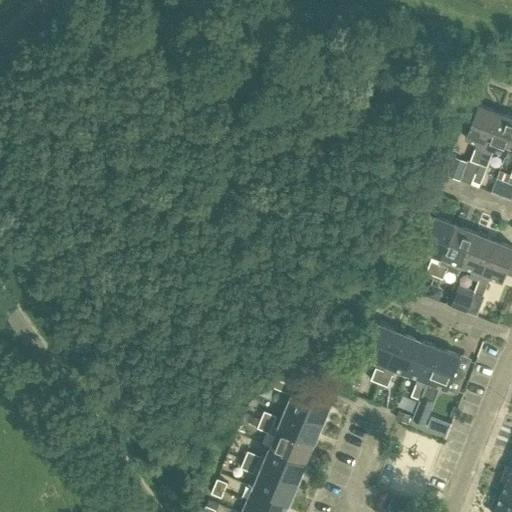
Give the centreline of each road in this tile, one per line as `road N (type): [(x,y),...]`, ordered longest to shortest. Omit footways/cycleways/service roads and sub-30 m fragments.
road 1 (residential): [(151,511),(0,298)]
road 2 (residential): [(449,511),(511,352)]
road 3 (residential): [(511,336),(397,292)]
